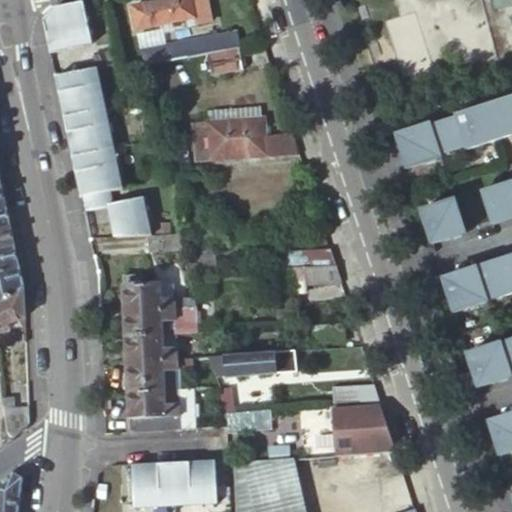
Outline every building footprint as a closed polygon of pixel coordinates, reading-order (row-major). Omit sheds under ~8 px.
[(169,0),(133,7),(138,29),(195,18),(197,25),(212,22),(207,0),(169,0)] [(91,43),(84,5),(53,12),(43,22),(49,51),(50,53),(71,48),(91,43)] [(208,55),(228,51),(225,36),(163,49),(166,63),(208,55)] [(244,71),(240,48),(228,51),(208,55),(212,77),(244,71)] [(143,53),(147,67),(166,63),(163,49),(143,53)] [(58,77),(56,77),(60,98),(65,117),(67,117),(108,108),(99,68),(58,77)] [(511,97),(488,106),(498,137),(499,140),(511,135),(511,97)] [(498,137),(488,106),(458,116),(459,118),(432,127),(442,157),(469,148),(469,150),(499,140),(498,137)] [(67,117),(65,117),(69,138),(74,157),(76,157),(116,148),(108,108),(67,117)] [(197,161),(301,156),(295,136),(267,139),(266,120),(195,125),(197,161)] [(432,125),(398,136),(402,147),(402,150),(409,170),(443,159),(442,157),(432,127),(432,125)] [(76,157),(74,157),(78,178),(83,198),(86,197),(125,189),(116,148),(76,157)] [(165,160),(166,175),(175,175),(189,174),(189,161),(182,162),(182,159),(165,160)] [(443,159),(409,170),(413,182),(447,171),(443,159)] [(202,181),(175,182),(175,204),(202,204),(202,181)] [(493,222),(495,226),(511,220),(511,182),(499,187),(484,192),(487,202),(493,222)] [(125,189),(86,197),(89,211),(115,206),(128,203),(125,189)] [(456,201),(422,212),(433,243),(434,245),(453,239),(467,235),(466,230),(456,201)] [(115,206),(115,238),(150,237),(159,237),(158,202),(128,203),(115,206)] [(247,211),(246,202),(202,204),(202,213),(230,213),(235,211),(240,209),(244,210),(247,211)] [(276,218),(276,202),(246,202),(247,211),(247,219),(276,218)] [(0,231),(12,229),(8,210),(0,211),(0,231)] [(0,252),(17,249),(12,229),(0,231),(0,252)] [(187,234),(189,275),(216,274),(213,234),(187,234)] [(159,237),(150,237),(151,252),(184,252),(180,237),(159,237)] [(0,270),(20,266),(17,249),(0,252),(0,270)] [(336,266),(331,249),(282,253),(283,269),(289,269),(336,266)] [(494,269),(480,273),(486,293),(489,300),(502,296),(503,298),(511,295),(511,258),(492,265),(494,269)] [(0,305),(25,290),(20,266),(0,270),(0,305)] [(307,286),(342,284),(336,266),(289,269),(290,293),(307,293),(307,286)] [(465,273),(445,280),(456,314),(489,303),(489,300),(486,293),(480,273),(478,269),(465,273)] [(123,278),(125,313),(196,310),(195,301),(178,301),(175,300),(162,301),(162,284),(144,285),(144,277),(123,278)] [(174,284),(162,284),(162,301),(175,300),(174,284)] [(0,305),(0,335),(27,319),(25,290),(0,305)] [(125,313),(126,337),(165,334),(165,322),(197,320),(196,310),(125,313)] [(178,333),(198,332),(197,320),(165,322),(165,334),(178,333)] [(314,327),(314,343),(346,341),(345,326),(314,327)] [(165,348),(178,347),(178,333),(165,334),(165,348)] [(127,362),(179,359),(178,347),(165,348),(165,334),(126,337),(127,362)] [(503,344),(469,355),(480,388),(500,382),(511,378),(511,371),(504,346),(503,344)] [(297,373),(296,351),(210,357),(217,377),(227,376),(226,379),(297,373)] [(194,371),(193,358),(179,359),(127,362),(129,393),(166,391),(166,372),(194,371)] [(221,388),(224,414),(235,414),(233,387),(221,388)] [(333,388),(334,404),(361,403),(361,387),(333,388)] [(131,433),(180,430),(179,390),(166,391),(129,393),(131,433)] [(7,433),(13,440),(27,430),(30,423),(30,409),(16,410),(15,400),(5,400),(5,406),(7,433)] [(336,457),(396,452),(381,406),(332,409),(336,457)] [(511,415),(511,416),(491,423),(502,456),(511,453),(511,415)] [(304,511),(293,460),(235,464),(238,511),(304,511)] [(217,506),(215,461),(194,462),(174,463),(174,466),(176,508),(217,506)] [(174,466),(174,463),(153,465),(133,466),(135,510),(176,508),(174,466)] [(0,511),(19,511),(23,482),(14,476),(0,485),(0,511)]
